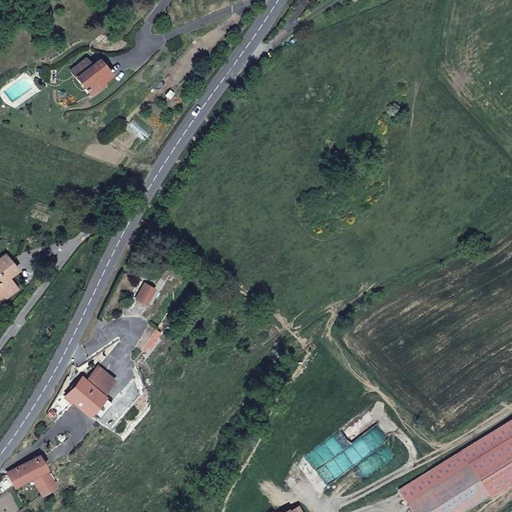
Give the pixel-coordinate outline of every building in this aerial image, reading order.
[(72,70),(91,92),(102,83),(101,81),(111,72),(99,59),(92,64),(87,58),(72,70)] [(21,256),(8,242),(0,247),(0,289),(2,291),(20,275),(11,265),(21,256)] [(131,268),(122,282),(130,288),(140,274),(131,268)] [(75,368),(95,382),(105,367),(86,354),(75,368)] [(98,385),(95,382),(75,368),(73,366),(59,385),(85,403),(98,385)] [(47,461),(40,448),(5,467),(12,480),(33,469),(47,461)] [(406,495),(414,508),(416,511),(450,511),(489,489),(470,456),(406,495)] [(47,461),(33,469),(37,476),(51,469),(47,461)] [(37,476),(44,490),(57,481),(54,476),(58,473),(55,466),(51,469),(37,476)] [(288,511),(300,511),(294,502),(285,507),(288,511)]
